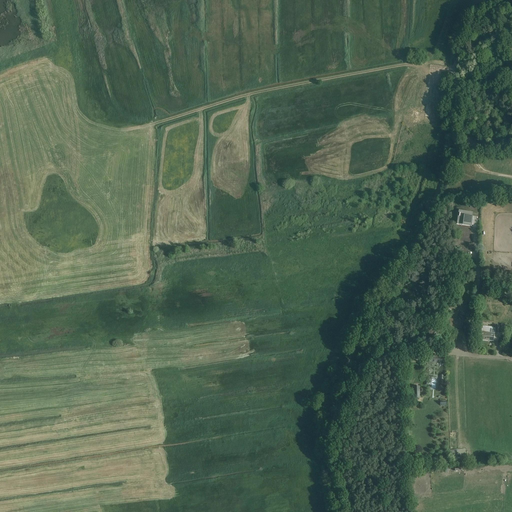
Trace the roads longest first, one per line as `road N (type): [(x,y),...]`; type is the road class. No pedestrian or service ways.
road 1 (track): [(470,141),(445,171),(428,221),(342,375),(325,445),(341,511)]
road 2 (track): [(157,123),(323,80),(449,65)]
road 3 (track): [(473,228),(478,277),(469,352)]
